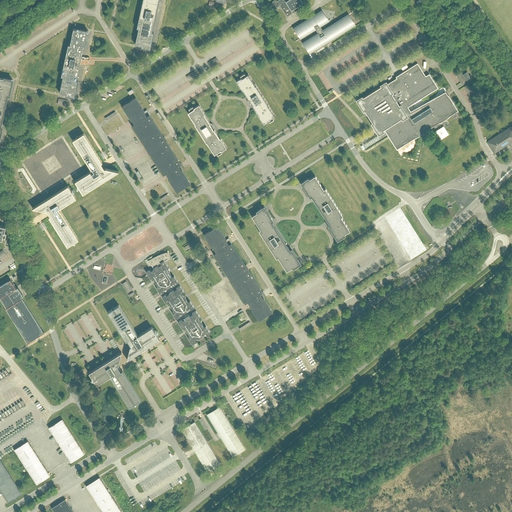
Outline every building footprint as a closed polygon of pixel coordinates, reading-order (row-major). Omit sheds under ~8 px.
[(142,0),(137,28),(138,28),(135,44),(142,46),(142,47),(150,49),(151,46),(151,43),(150,43),(150,40),(152,41),(154,32),(152,32),(152,29),(153,30),(153,27),(151,27),(152,24),(153,24),(156,12),(157,6),(156,6),(157,3),(158,3),(159,1),(158,1),(158,0),(142,0)] [(303,3),(300,0),(287,0),(286,1),(285,0),(278,0),(277,1),(279,4),(278,5),(274,0),(272,1),(273,2),(270,4),(273,9),(278,6),(279,5),(287,17),(290,15),(293,13),(291,10),(303,3)] [(348,14),(341,19),(323,30),(320,26),(328,21),(322,10),(294,28),(300,38),(315,29),(318,33),(307,40),(304,42),(309,50),(312,48),(313,50),(355,24),(348,14)] [(89,31),(88,31),(80,29),(80,30),(73,29),(70,45),(68,44),(61,76),(63,77),(59,92),(66,94),(66,95),(74,97),(75,94),(76,92),(74,91),(75,89),(76,89),(78,81),(76,80),(77,78),(77,75),(76,75),(76,72),(78,73),(82,54),(80,54),(81,51),(83,52),(83,49),(83,47),(85,47),(87,39),(86,38),(86,36),(88,36),(88,34),(89,31)] [(208,63),(211,67),(219,62),(216,57),(208,63)] [(456,109),(458,111),(448,95),(445,97),(444,95),(409,114),(405,108),(438,88),(433,79),(432,80),(431,78),(431,77),(429,73),(425,76),(417,63),(395,76),(398,80),(387,86),(385,83),(378,87),(378,88),(359,101),(377,126),(380,124),(382,123),(385,127),(383,128),(397,150),(397,149),(396,147),(414,135),(415,138),(428,130),(426,128),(438,120),(440,123),(449,117),(447,114),(456,109)] [(194,71),(186,76),(189,81),(197,76),(194,71)] [(466,71),(462,74),(466,80),(471,77),(470,77),(467,71),(466,71)] [(266,105),(268,104),(256,85),(254,86),(253,84),(254,83),(248,74),(242,78),(241,77),(236,80),(242,90),(256,111),(258,114),(257,114),(263,124),(269,120),(268,120),(274,116),(268,106),(267,107),(266,105)] [(0,137),(2,129),(0,129),(1,126),(2,124),(0,124),(1,121),(2,121),(6,103),(5,102),(5,100),(7,100),(7,98),(8,95),(9,96),(11,87),(10,87),(11,84),(12,85),(13,82),(12,82),(13,79),(5,78),(4,79),(0,77),(0,137)] [(474,92),(468,84),(464,87),(469,95),(474,92)] [(184,168),(183,168),(180,164),(181,163),(180,164),(166,141),(167,141),(166,141),(163,137),(164,137),(163,137),(149,115),(150,114),(149,115),(146,110),(147,110),(144,111),(136,97),(130,101),(122,106),(131,120),(132,119),(134,124),(132,125),(146,148),(147,148),(150,152),(149,152),(163,174),(163,175),(166,173),(169,178),(168,178),(177,192),(182,189),(190,183),(182,170),(184,168)] [(209,144),(208,144),(214,154),(220,150),(221,151),(226,147),(220,138),(218,135),(204,114),(205,114),(199,104),(193,108),(194,108),(188,112),(194,122),(195,121),(196,123),(194,124),(206,143),(208,142),(209,144)] [(477,119),(482,127),(487,124),(482,116),(477,119)] [(511,130),(511,128),(507,130),(500,134),(492,140),(488,142),(494,152),(508,143),(511,140),(511,130)] [(102,162),(84,133),(74,139),(73,140),(75,143),(75,144),(76,146),(78,148),(78,149),(79,150),(79,151),(83,157),(84,157),(91,169),(92,170),(75,181),(77,184),(78,186),(79,188),(83,193),(119,171),(118,171),(106,168),(105,168),(104,168),(101,163),(102,162)] [(336,237),(337,240),(344,235),(344,234),(350,230),(341,217),(343,216),(325,188),(323,189),(315,175),(309,179),(308,178),(301,183),(303,185),(302,185),(304,187),(305,186),(306,189),(305,189),(310,197),(311,196),(313,198),(314,200),(327,220),(327,221),(328,223),(329,222),(330,225),(328,226),(333,233),(334,232),(335,234),(334,235),(335,237),(336,237)] [(76,198),(68,185),(33,207),(45,210),(46,210),(50,216),(49,216),(67,245),(78,238),(60,209),(59,209),(59,208),(76,198)] [(265,209),(264,206),(257,211),(257,212),(251,216),(260,229),(259,230),(276,258),(278,257),(287,271),(293,267),(293,268),(300,263),(299,261),(298,259),(296,259),(295,257),(296,256),(291,249),(290,250),(288,248),(289,248),(287,246),(274,226),(274,225),(273,223),(273,224),(271,221),(273,220),(268,213),(267,214),(266,212),(267,211),(266,209),(265,209)] [(266,296),(265,296),(262,292),(263,292),(263,291),(262,292),(251,274),(248,270),(249,269),(248,269),(245,265),(246,265),(245,265),(234,248),(231,243),(232,243),(232,242),(231,243),(228,238),(229,238),(227,239),(217,226),(211,229),(209,231),(204,234),(213,248),(216,252),(216,253),(214,254),(217,259),(228,276),(229,276),(231,280),(241,297),(245,303),(247,302),(248,301),(250,306),(250,307),(259,320),(272,311),(265,301),(264,298),(266,296)] [(172,277),(170,273),(169,274),(168,272),(168,271),(166,268),(168,267),(164,261),(165,260),(168,259),(168,258),(167,253),(168,253),(167,252),(165,253),(162,254),(160,255),(158,256),(155,257),(153,258),(151,259),(148,261),(149,261),(153,267),(153,268),(154,269),(151,271),(149,269),(146,271),(150,278),(152,277),(154,280),(154,281),(155,280),(156,282),(155,282),(156,283),(157,286),(156,287),(160,294),(164,292),(162,290),(166,288),(166,289),(171,286),(172,286),(172,285),(171,285),(171,284),(173,283),(174,285),(178,282),(174,276),(172,277)] [(334,260),(337,265),(349,257),(346,252),(334,260)] [(320,269),(308,277),(311,281),(323,274),(320,269)] [(17,291),(16,289),(16,288),(15,288),(16,287),(10,279),(9,280),(0,286),(0,297),(1,298),(2,300),(3,302),(4,302),(5,304),(6,306),(7,307),(6,308),(7,308),(11,314),(11,315),(11,314),(15,321),(20,328),(19,328),(20,328),(24,335),(28,341),(28,342),(27,342),(28,342),(34,338),(37,336),(42,333),(44,332),(44,331),(44,332),(44,331),(43,332),(39,325),(35,318),(31,312),(31,311),(30,311),(26,305),(27,305),(26,304),(26,305),(22,298),(22,297),(22,298),(21,297),(20,295),(20,294),(18,290),(17,291)] [(131,289),(126,281),(121,284),(127,292),(131,289)] [(188,302),(186,299),(186,298),(185,299),(184,297),(184,296),(182,293),(184,292),(180,285),(176,287),(177,289),(174,291),(173,290),(169,293),(168,293),(167,293),(167,294),(168,294),(169,294),(166,296),(165,294),(162,296),(166,303),(168,302),(170,305),(171,305),(172,307),(171,307),(171,308),(173,311),(172,312),(176,319),(180,316),(178,314),(181,312),(182,314),(187,311),(188,311),(188,310),(187,310),(187,309),(189,308),(190,310),(194,307),(190,300),(188,302)] [(159,339),(156,333),(152,326),(138,335),(137,334),(119,304),(114,307),(112,308),(108,311),(126,341),(127,340),(131,346),(130,346),(127,359),(159,339)] [(204,327),(202,323),(201,323),(201,324),(200,322),(200,321),(198,318),(200,317),(196,310),(192,312),(193,314),(190,316),(189,315),(185,318),(184,318),(183,318),(183,319),(184,319),(185,319),(182,321),(181,319),(178,321),(182,328),(184,327),(186,330),(187,330),(188,332),(187,332),(187,333),(189,336),(188,337),(192,344),(195,341),(194,340),(197,338),(198,339),(203,336),(204,335),(203,335),(203,334),(205,333),(206,335),(210,332),(206,325),(204,327)] [(129,407),(136,402),(141,400),(122,370),(121,371),(117,365),(118,365),(121,352),(89,372),(96,385),(111,376),(111,377),(129,407)] [(238,453),(240,452),(245,449),(233,430),(234,429),(233,428),(232,428),(219,407),(214,410),(207,414),(219,433),(220,433),(221,436),(221,437),(232,456),(238,453)] [(49,427),(71,461),(71,462),(84,453),(62,419),(49,427)] [(207,471),(214,467),(220,464),(194,422),(182,429),(194,449),(194,448),(196,451),(196,452),(207,471)] [(50,475),(28,441),(14,449),(37,484),(40,481),(50,475)] [(0,488),(8,501),(8,502),(21,493),(0,460),(0,488)] [(120,511),(121,511),(116,503),(114,500),(99,477),(86,485),(103,511),(120,511)] [(52,507),(54,511),(73,511),(65,499),(52,507)]
